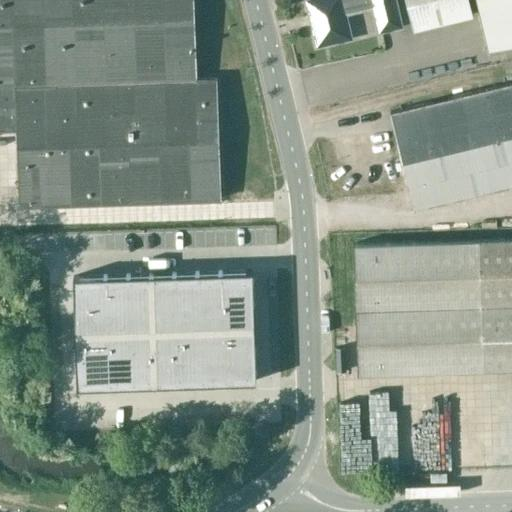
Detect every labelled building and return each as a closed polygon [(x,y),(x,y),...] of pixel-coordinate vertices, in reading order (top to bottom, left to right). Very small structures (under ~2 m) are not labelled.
[(0,0),(0,187),(18,187),(19,207),(139,203),(221,200),(221,192),(220,158),(218,110),(217,78),(197,79),(194,0),(0,0)] [(393,0),(305,0),(316,46),(349,37),(344,13),(372,6),(378,31),(400,26),(393,0)] [(405,0),(412,28),(471,13),(467,0),(405,0)] [(511,0),(476,0),(488,49),(496,46),(511,42),(511,0)] [(414,210),(511,186),(511,82),(390,111),(414,210)] [(355,307),(511,302),(511,237),(353,242),(355,307)] [(77,386),(247,380),(256,379),(255,362),(252,269),(74,275),(77,386)] [(511,367),(511,302),(355,307),(358,372),(484,368),(511,367)]
